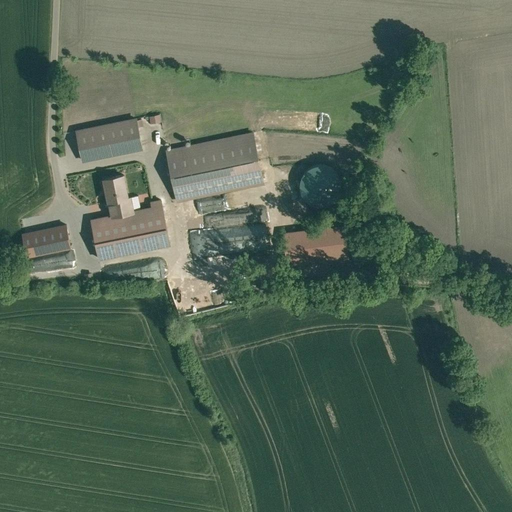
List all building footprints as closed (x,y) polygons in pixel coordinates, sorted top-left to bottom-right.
[(150,123),(162,122),(161,114),(150,116),(150,123)] [(138,117),(76,129),(82,161),(144,150),(138,117)] [(254,130),(165,147),(172,188),(261,171),(254,130)] [(108,205),(110,204),(112,215),(125,212),(123,202),(131,201),(125,174),(103,178),(108,205)] [(172,247),(163,204),(125,212),(112,215),(93,219),(102,261),(172,247)] [(66,223),(21,233),(26,258),(71,248),(66,223)] [(344,226),(286,234),(290,264),(348,257),(344,226)]
